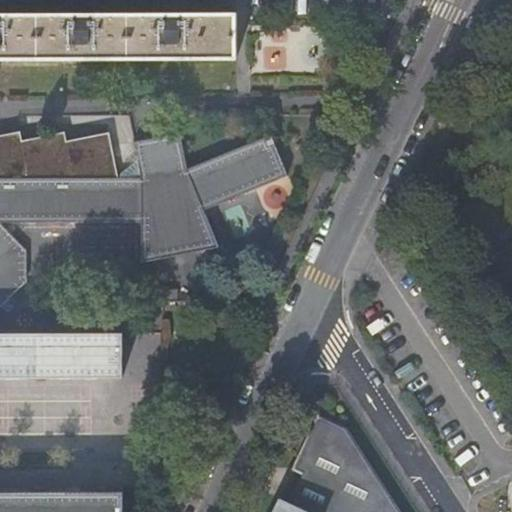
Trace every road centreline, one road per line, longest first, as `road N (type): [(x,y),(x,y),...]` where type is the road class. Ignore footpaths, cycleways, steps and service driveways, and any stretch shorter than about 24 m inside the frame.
road 1 (tertiary): [(458,0),(316,306)]
road 2 (residential): [(449,511),(316,306)]
road 3 (tertiary): [(316,306),(215,511)]
